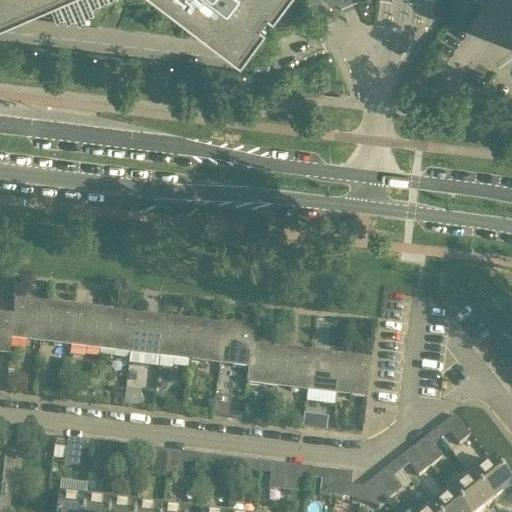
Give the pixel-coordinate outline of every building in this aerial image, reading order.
[(46,0),(55,20),(55,21),(89,25),(91,7),(106,0),(216,0),(233,12),(242,0),(46,0)] [(9,342),(11,342),(39,346),(44,304),(13,301),(11,317),(12,317),(9,342)] [(68,349),(74,308),(44,304),(39,346),(68,349)] [(98,353),(103,312),(74,308),(68,349),(98,353)] [(133,315),(103,312),(98,353),(128,357),(133,315)] [(12,317),(11,317),(0,315),(0,355),(9,357),(11,342),(9,342),(12,317)] [(128,357),(126,373),(156,377),(158,360),(163,319),(133,315),(128,357)] [(188,364),(193,322),(163,319),(158,360),(188,364)] [(218,368),(223,326),(193,322),(188,364),(218,368)] [(223,326),(218,368),(247,371),(250,346),(251,346),(253,330),(223,326)] [(280,350),(251,346),(250,346),(247,371),(245,386),(275,390),(280,350)] [(275,390),(274,404),(287,406),(289,391),(305,393),(310,354),(280,350),(275,390)] [(335,397),(340,357),(310,354),(305,393),(335,397)] [(335,397),(366,401),(371,361),(340,357),(335,397)] [(125,390),(123,406),(139,408),(141,392),(125,390)] [(272,424),(286,426),(287,414),(274,412),(272,424)] [(313,429),(325,431),(327,419),(315,417),(313,429)] [(458,447),(471,437),(455,417),(442,426),(458,447)] [(426,439),(414,448),(430,469),(442,459),(426,439)] [(66,440),(64,466),(78,468),(82,442),(66,440)] [(99,470),(114,472),(118,447),(103,445),(99,470)] [(133,448),(118,447),(114,472),(130,474),(133,448)] [(414,448),(402,458),(418,478),(430,469),(414,448)] [(150,476),(165,478),(168,453),(153,451),(150,476)] [(183,455),(168,453),(165,478),(180,480),(183,455)] [(4,455),(2,473),(13,474),(15,456),(4,455)] [(217,484),(232,486),(235,461),(220,459),(217,484)] [(250,463),(235,461),(232,486),(247,488),(250,463)] [(469,478),(490,505),(511,489),(490,462),(469,478)] [(376,478),(374,480),(390,500),(401,491),(393,480),(401,474),(394,464),(386,471),(376,478)] [(268,490),(283,492),(286,467),(271,465),(268,490)] [(301,469),(286,467),(283,492),(298,494),(301,469)] [(319,497),(334,499),(337,473),(322,472),(319,497)] [(352,475),(337,473),(334,499),(349,500),(350,487),(352,475)] [(449,494),(463,511),(481,511),(490,505),(469,478),(449,494)] [(378,509),(390,500),(374,480),(362,489),(378,509)] [(59,497),(56,511),(83,511),(85,500),(87,485),(61,482),(59,497)] [(496,504),(503,511),(507,511),(511,508),(511,491),(511,490),(496,504)] [(11,493),(0,491),(0,507),(9,509),(11,493)] [(429,510),(430,511),(463,511),(449,494),(429,510)] [(85,500),(83,511),(109,511),(111,504),(85,500)]
